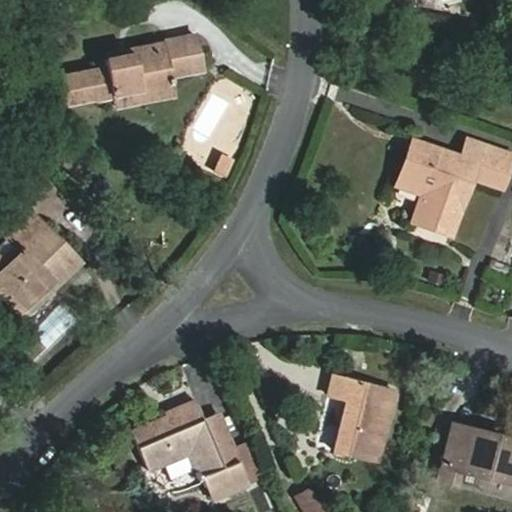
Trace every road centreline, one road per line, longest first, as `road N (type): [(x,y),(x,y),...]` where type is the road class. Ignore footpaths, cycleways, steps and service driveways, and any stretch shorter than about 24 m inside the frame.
road 1 (residential): [(0,491),(18,459),(89,389),(190,314)]
road 2 (residential): [(248,225),(306,86),(301,0)]
road 3 (residential): [(511,345),(454,326),(302,309)]
